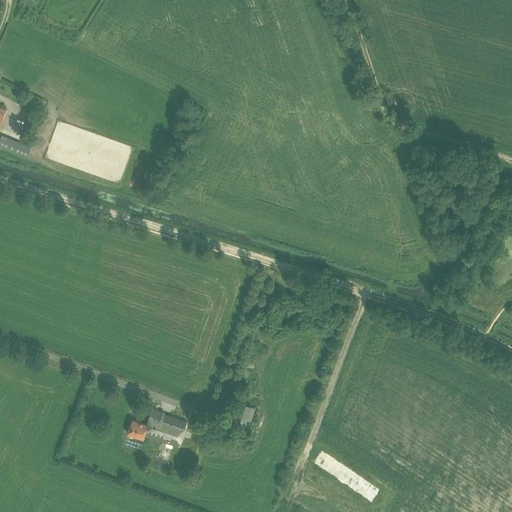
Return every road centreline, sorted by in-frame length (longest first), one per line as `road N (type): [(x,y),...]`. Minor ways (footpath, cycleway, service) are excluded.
road 1 (track): [(511,350),(367,291),(0,179)]
road 2 (track): [(511,164),(400,126),(385,113),(347,0)]
road 3 (track): [(367,291),(300,467)]
road 4 (track): [(272,261),(223,401),(203,412)]
